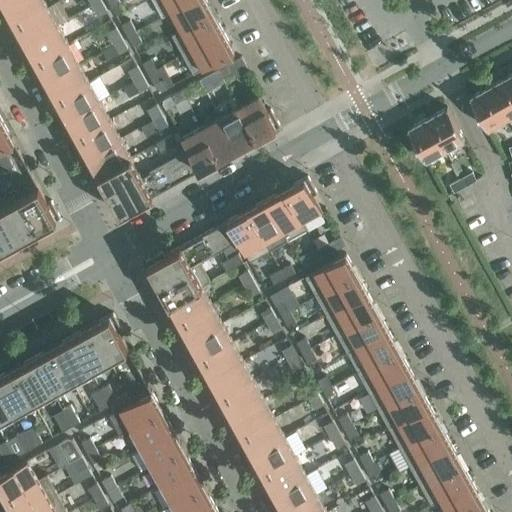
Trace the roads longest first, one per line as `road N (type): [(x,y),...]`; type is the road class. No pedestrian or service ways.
road 1 (residential): [(327,130),(511,473)]
road 2 (residential): [(249,511),(108,256)]
road 3 (tertiary): [(327,130),(108,256)]
road 4 (residential): [(108,256),(0,56)]
road 5 (residential): [(438,69),(496,164),(511,209)]
road 6 (residential): [(256,0),(327,130)]
road 7 (tertiary): [(438,69),(327,130)]
road 8 (tertiary): [(0,315),(108,256)]
